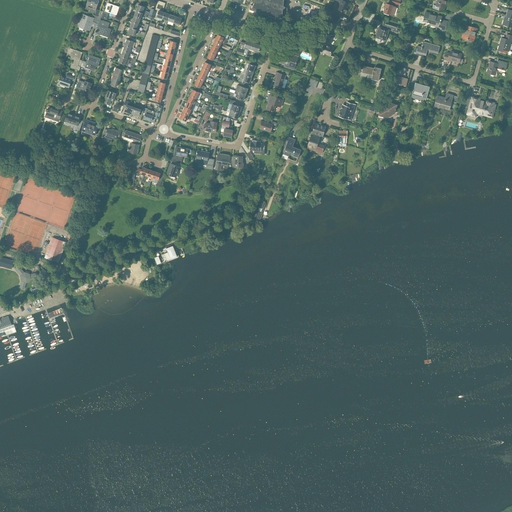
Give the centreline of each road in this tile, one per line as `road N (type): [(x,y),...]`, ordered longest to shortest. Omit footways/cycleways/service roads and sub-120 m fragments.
road 1 (residential): [(162,132),(236,145),(275,34)]
road 2 (residential): [(347,45),(469,82),(489,23)]
road 3 (residential): [(191,6),(162,132)]
road 4 (residential): [(162,132),(217,15)]
